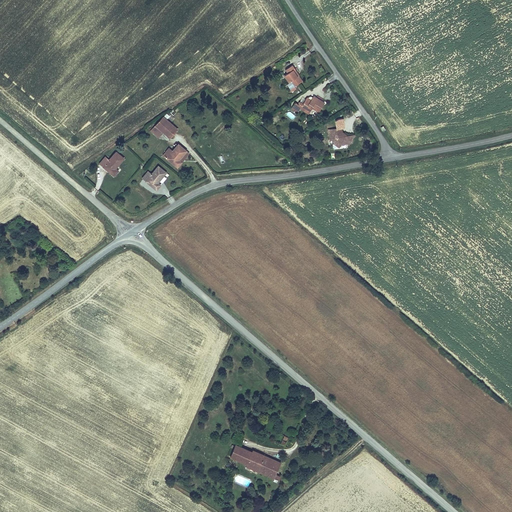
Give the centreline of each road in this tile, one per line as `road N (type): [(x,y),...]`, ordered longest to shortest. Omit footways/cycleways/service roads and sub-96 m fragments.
road 1 (tertiary): [(452,511),(130,233)]
road 2 (unclassified): [(392,159),(208,187),(130,233)]
road 3 (unclassified): [(286,0),(392,159)]
road 4 (tertiary): [(130,233),(0,120)]
road 5 (tertiary): [(130,233),(0,326)]
road 6 (unclassified): [(511,136),(392,159)]
